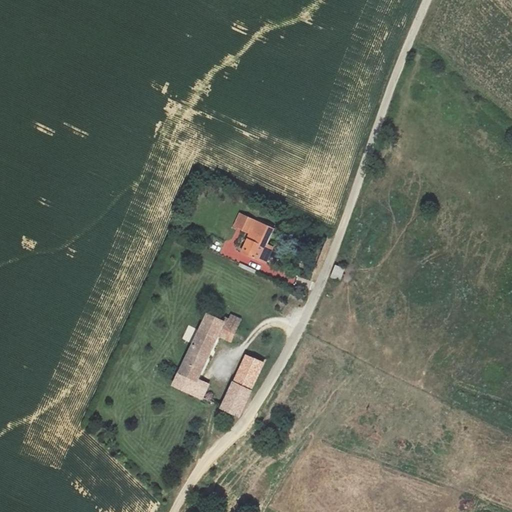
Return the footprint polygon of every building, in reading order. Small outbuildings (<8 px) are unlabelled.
[(272,246),(266,243),(272,227),(239,214),(235,226),(244,229),(245,227),(251,229),(241,254),(265,263),(272,246)] [(335,266),(330,278),(339,281),(344,269),(335,266)] [(173,386),(190,394),(201,399),(208,384),(197,379),(217,335),(230,341),(240,319),(231,315),(229,319),(225,317),(223,321),(206,313),(173,386)] [(192,343),(197,330),(188,326),(182,339),(192,343)] [(221,408),(237,416),(263,364),(245,355),(221,408)]
